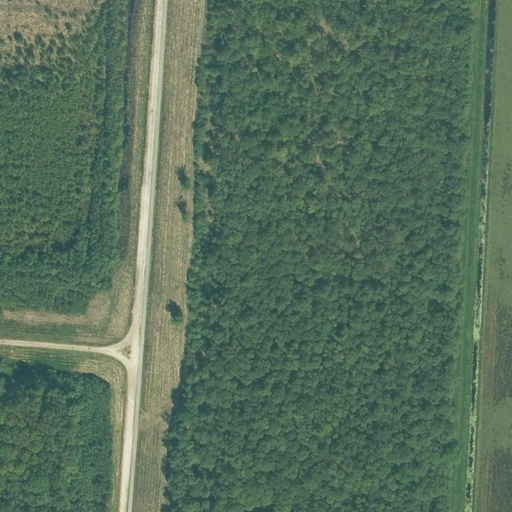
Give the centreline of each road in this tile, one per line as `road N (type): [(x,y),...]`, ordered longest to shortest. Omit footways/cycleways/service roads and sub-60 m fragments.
road 1 (track): [(158,0),(122,511)]
road 2 (track): [(140,351),(0,345)]
